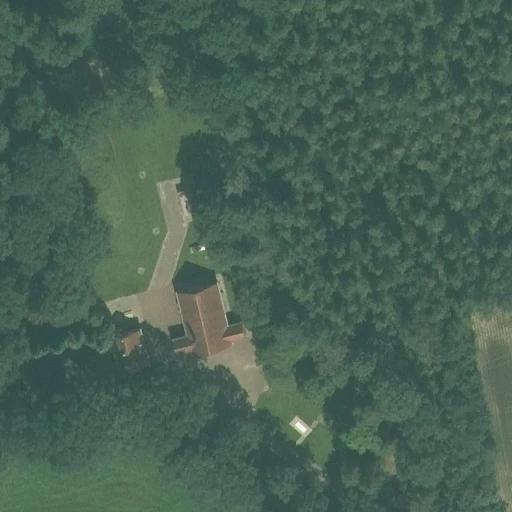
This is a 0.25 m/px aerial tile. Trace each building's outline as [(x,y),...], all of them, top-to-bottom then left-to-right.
[(196,212),(189,187),(175,190),(182,216),(196,212)] [(70,257),(78,290),(92,286),(84,254),(70,257)] [(177,289),(189,334),(174,338),(177,350),(192,346),(193,352),(232,342),(230,337),(246,333),(243,321),(227,324),(215,279),(177,289)] [(57,295),(41,299),(44,309),(59,305),(57,295)] [(150,362),(141,326),(112,334),(121,370),(150,362)]
